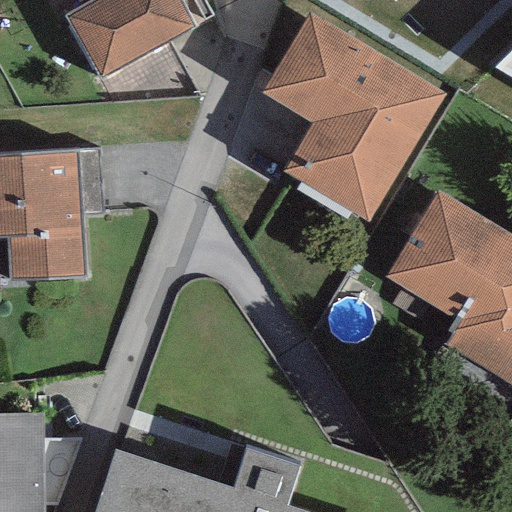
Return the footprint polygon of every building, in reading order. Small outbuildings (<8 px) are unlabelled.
[(180,0),(92,0),(66,15),(100,77),(195,25),(180,0)] [(445,94),(309,12),(261,92),(312,122),(283,171),(367,222),(445,94)] [(96,149),(0,154),(0,235),(7,235),(10,279),(83,274),(79,215),(100,214),(96,149)] [(511,234),(436,190),(386,277),(460,320),(445,347),(511,386),(511,234)] [(43,415),(0,414),(0,511),(43,511),(44,504),(43,438),(43,415)] [(78,438),(43,438),(44,504),(55,504),(78,438)] [(232,487),(115,447),(92,511),(314,511),(289,503),(302,465),(246,446),(232,487)]
